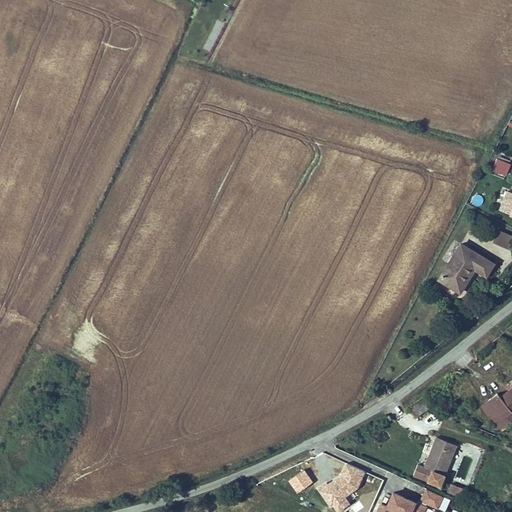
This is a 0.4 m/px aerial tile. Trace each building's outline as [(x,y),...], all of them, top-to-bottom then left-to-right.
[(510,178),(511,170),(511,166),(500,161),(496,173),(510,178)] [(511,216),(511,194),(509,193),(503,213),(511,216)] [(511,251),(511,247),(511,237),(500,232),(495,242),(511,251)] [(488,275),(494,264),(462,245),(442,279),(463,291),(477,269),(488,275)] [(511,388),(500,397),(498,394),(482,406),(500,430),(511,421),(511,388)] [(434,409),(437,402),(430,394),(426,397),(419,403),(434,409)] [(433,411),(434,409),(419,403),(407,410),(420,418),(433,411)] [(395,458),(408,428),(400,425),(387,455),(388,456),(395,458)] [(417,468),(429,437),(408,428),(395,458),(417,468)] [(429,437),(417,468),(423,471),(436,441),(429,437)] [(412,478),(417,468),(395,458),(388,456),(384,466),(411,477),(412,478)] [(347,464),(342,475),(327,485),(326,483),(317,489),(329,508),(332,506),(336,511),(337,511),(350,504),(346,498),(359,489),(366,473),(347,464)] [(313,482),(305,470),(291,479),(300,491),(313,482)] [(446,477),(434,471),(428,484),(441,490),(446,477)] [(465,490),(452,485),(448,494),(462,499),(465,490)] [(418,505),(393,493),(387,507),(381,504),(377,511),(425,511),(428,506),(438,510),(443,498),(425,490),(418,505)]
